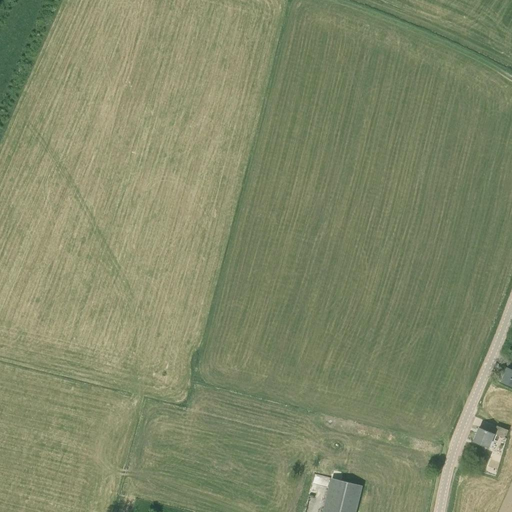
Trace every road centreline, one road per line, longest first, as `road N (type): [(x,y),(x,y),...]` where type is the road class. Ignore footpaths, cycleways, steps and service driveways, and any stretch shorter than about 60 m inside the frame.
road 1 (tertiary): [(439,511),(453,450),(511,305)]
road 2 (track): [(332,0),(511,79)]
